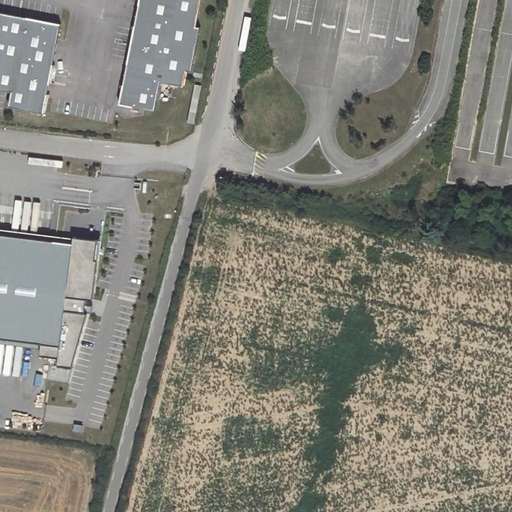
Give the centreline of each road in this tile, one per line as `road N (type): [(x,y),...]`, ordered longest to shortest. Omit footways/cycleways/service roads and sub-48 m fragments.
road 1 (unclassified): [(107,511),(185,224),(234,0)]
road 2 (unknown): [(0,404),(55,414),(84,408),(128,248),(129,206)]
road 3 (unknown): [(121,191),(0,177)]
